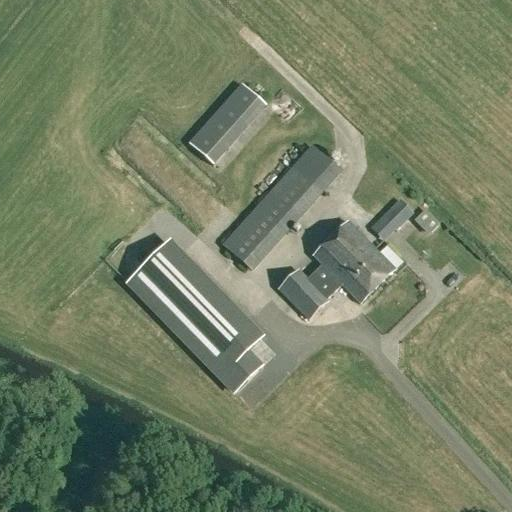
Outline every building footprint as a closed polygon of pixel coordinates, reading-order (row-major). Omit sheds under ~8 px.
[(266,107),(261,102),(244,87),(190,146),(214,167),(266,107)] [(294,103),(283,113),(292,123),(303,114),(294,103)] [(125,151),(149,176),(170,156),(146,131),(125,151)] [(224,247),(251,271),(339,173),(313,149),(224,247)] [(157,176),(174,194),(191,178),(174,160),(157,176)] [(197,220),(217,237),(235,218),(215,200),(197,220)] [(381,219),(394,231),(412,214),(398,201),(381,219)] [(278,291),(309,322),(328,303),(327,301),(341,287),(360,306),(395,271),(348,223),(313,257),(322,266),(307,281),(298,272),(278,291)] [(249,352),(265,337),(196,265),(175,244),(125,286),(233,397),(264,367),(249,352)] [(465,265),(474,276),(487,265),(479,255),(465,265)]
